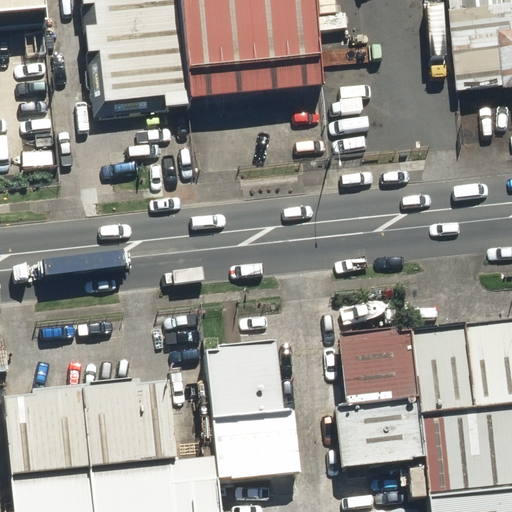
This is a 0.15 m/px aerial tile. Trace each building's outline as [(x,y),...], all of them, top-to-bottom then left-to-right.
[(0,0),(0,29),(30,27),(27,0),(0,0)] [(81,0),(94,118),(195,107),(183,0),(81,0)] [(327,93),(317,0),(183,0),(195,107),(327,93)] [(511,7),(448,14),(457,99),(511,94),(511,7)] [(429,505),(429,511),(511,511),(511,322),(412,333),(333,342),(347,472),(421,464),(429,505)] [(283,346),(203,355),(218,485),(297,476),(283,346)] [(181,511),(168,385),(4,402),(15,511),(181,511)]
